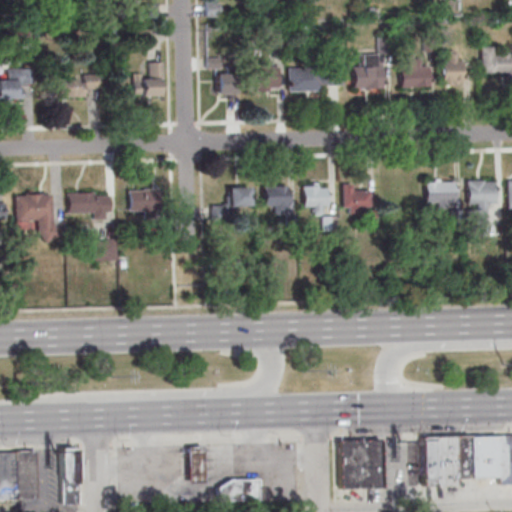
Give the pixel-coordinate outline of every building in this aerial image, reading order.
[(142,4),(142,17),(155,17),(155,4),(142,4)] [(479,74),(504,73),(504,81),(511,80),(511,55),(491,56),(491,46),(478,46),(479,74)] [(438,51),(438,84),(460,84),(460,51),(438,51)] [(380,88),(380,53),(350,53),(350,88),(380,88)] [(397,87),(427,87),(427,66),(418,66),(418,59),(397,59),(397,87)] [(133,73),(134,95),(161,94),(161,61),(145,62),(145,73),(133,73)] [(277,91),(277,61),(253,61),(253,91),(277,91)] [(0,98),(21,99),(21,85),(28,85),(28,67),(5,67),(5,78),(0,78),(0,98)] [(318,91),(318,85),(339,85),(339,67),(286,67),(286,90),(318,91)] [(233,92),(233,73),(214,73),(214,92),(233,92)] [(51,96),(97,96),(97,76),(51,76),(51,96)] [(494,180),(464,180),(464,208),(468,208),(468,234),(484,234),(484,203),(494,203),(494,180)] [(454,181),(422,181),(422,203),(454,203),(454,181)] [(309,206),(309,213),(326,213),(326,185),(300,185),(300,206),(309,206)] [(260,186),(260,212),(287,212),(287,186),(260,186)] [(248,187),(226,187),(226,206),(248,206),(248,187)] [(340,210),(368,209),(368,187),(339,187),(340,210)] [(126,212),(153,212),(153,189),(126,189),(126,212)] [(65,192),(66,213),(91,213),(91,218),(108,218),(107,192),(65,192)] [(13,193),(13,221),(36,221),(36,240),(51,240),(50,193),(13,193)] [(334,216),(320,216),(320,229),(334,229),(334,216)] [(479,437),(493,436),(494,476),(480,477),(479,437)] [(494,476),(493,436),(511,436),(511,483),(494,483),(494,476)] [(451,438),(465,437),(467,477),(452,478),(451,438)] [(467,477),(465,437),(479,437),(480,477),(467,477)] [(418,485),(416,439),(451,438),(452,478),(453,484),(418,485)] [(377,487),(335,488),(334,441),(375,440),(377,487)] [(182,447),(197,447),(198,483),(183,484),(182,447)] [(56,503),(54,450),(68,449),(71,453),(73,504),(56,503)] [(10,452),(30,451),(32,498),(12,499),(10,452)] [(0,499),(0,452),(10,452),(12,499),(0,499)] [(262,501),(214,502),(213,487),(226,480),(255,480),(255,487),(262,487),(262,501)]
